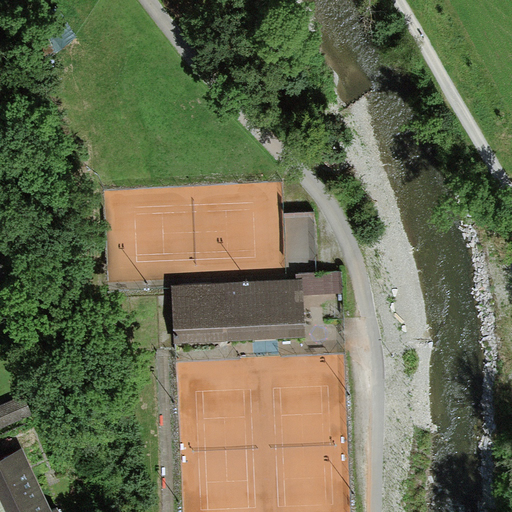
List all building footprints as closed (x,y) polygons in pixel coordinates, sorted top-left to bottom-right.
[(307,297),(347,295),(346,275),(306,276),(307,297)] [(303,282),(172,290),(175,340),(306,332),(303,282)] [(182,431),(206,430),(204,361),(181,362),(182,431)] [(19,396),(0,404),(0,426),(27,414),(19,396)] [(18,450),(0,457),(0,511),(55,511),(54,508),(46,511),(18,450)]
